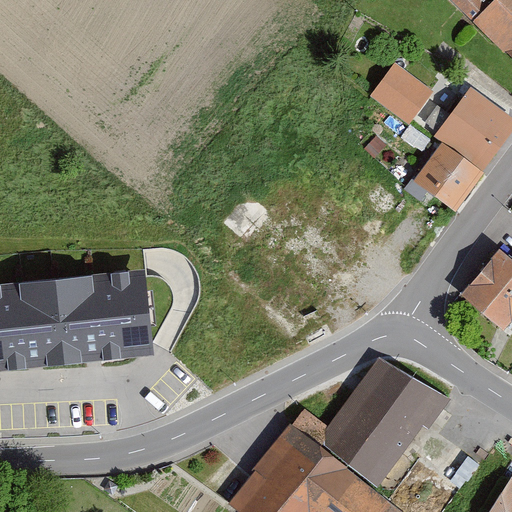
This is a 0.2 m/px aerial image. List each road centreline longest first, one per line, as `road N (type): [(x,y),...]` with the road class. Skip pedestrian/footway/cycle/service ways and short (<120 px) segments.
road 1 (secondary): [(401,334),(373,340),(152,446),(94,459),(0,463)]
road 2 (tertiary): [(401,334),(511,168)]
road 3 (secondary): [(511,403),(401,334)]
